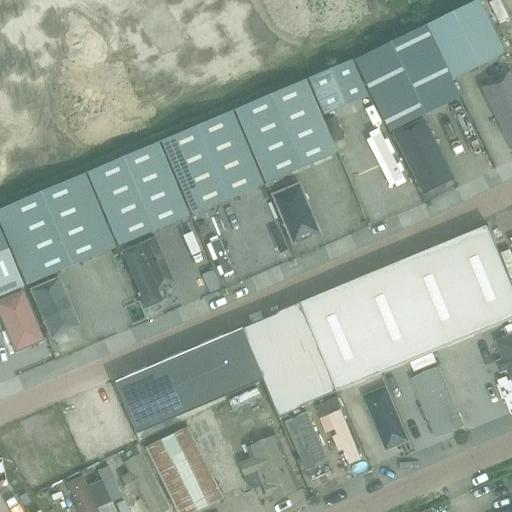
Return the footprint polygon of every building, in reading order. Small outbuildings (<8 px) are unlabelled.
[(451,79),(451,80),(505,53),(504,53),(503,53),(478,0),(477,0),(424,26),(425,27),(426,26),(451,79)] [(511,0),(478,0),(504,53),(505,53),(511,68),(511,0)] [(354,61),(389,133),(459,98),(424,27),(424,26),(353,61),(353,62),(354,61)] [(306,80),(308,80),(323,116),(366,98),(351,62),(353,62),(353,61),(306,80)] [(511,147),(511,76),(510,73),(477,91),(508,150),(511,147)] [(335,154),(304,81),(304,80),(234,110),(235,112),(241,127),(265,184),(335,154)] [(160,143),(191,216),(261,186),(230,113),(232,112),(230,113),(158,143),(159,144),(160,143)] [(420,118),(395,130),(423,191),(449,179),(420,118)] [(87,173),(102,210),(118,246),(188,217),(157,143),(87,173)] [(368,145),(341,156),(366,217),(393,205),(368,145)] [(0,224),(26,286),(42,279),(114,248),(83,175),(85,174),(85,173),(83,174),(0,209),(0,224)] [(286,185),(269,192),(290,246),(308,239),(286,185)] [(264,186),(190,217),(216,279),(290,248),(264,186)] [(511,320),(511,285),(488,227),(442,246),(479,335),(511,320)] [(0,297),(22,288),(0,235),(0,297)] [(120,247),(146,306),(158,301),(154,291),(170,283),(149,235),(120,247)] [(433,353),(479,335),(442,246),(397,265),(433,353)] [(44,278),(43,279),(69,342),(143,311),(116,248),(114,249),(44,278)] [(296,255),(297,265),(322,262),(321,251),(296,255)] [(346,286),(382,375),(433,353),(397,265),(346,286)] [(302,304),(339,393),(382,375),(346,286),(302,304)] [(302,304),(240,330),(261,382),(277,418),(339,393),(302,304)] [(240,330),(112,384),(134,434),(261,382),(240,330)] [(414,449),(464,428),(433,353),(382,375),(414,449)] [(134,434),(112,384),(57,408),(81,463),(136,439),(134,434)] [(361,442),(366,455),(379,450),(361,401),(338,410),(351,445),(361,442)] [(0,441),(34,494),(83,469),(81,463),(57,408),(50,410),(9,428),(7,429),(4,431),(0,434),(0,441)] [(338,422),(328,427),(339,449),(349,445),(338,422)] [(145,448),(171,502),(175,511),(196,511),(223,499),(189,427),(145,448)] [(243,442),(256,472),(269,500),(296,489),(271,430),(243,442)] [(156,511),(165,508),(140,454),(124,461),(129,471),(120,475),(127,491),(136,487),(147,511),(156,511)] [(101,481),(86,487),(82,477),(66,484),(78,511),(96,511),(96,510),(111,503),(113,502),(121,498),(108,466),(97,471),(101,481)]
